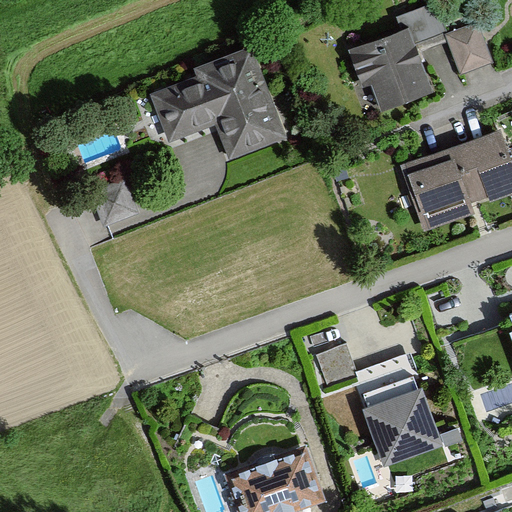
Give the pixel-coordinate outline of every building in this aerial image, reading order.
[(393,20),(398,32),(348,52),(362,88),(368,86),(378,111),(430,90),(412,44),(441,33),(430,5),(393,20)] [(489,61),(473,25),(443,37),(458,74),(489,61)] [(251,47),(192,68),(195,77),(147,94),(165,144),(213,127),(225,160),(284,139),(251,47)] [(511,190),(511,174),(497,131),(398,165),(420,231),(474,212),(472,204),(511,190)] [(134,213),(123,181),(87,194),(98,226),(134,213)] [(350,378),(340,345),(312,354),(322,387),(350,378)] [(418,389),(407,355),(352,371),(380,466),(440,448),(422,388),(418,389)] [(287,511),(322,501),(305,448),(223,474),(235,511),(287,511)]
